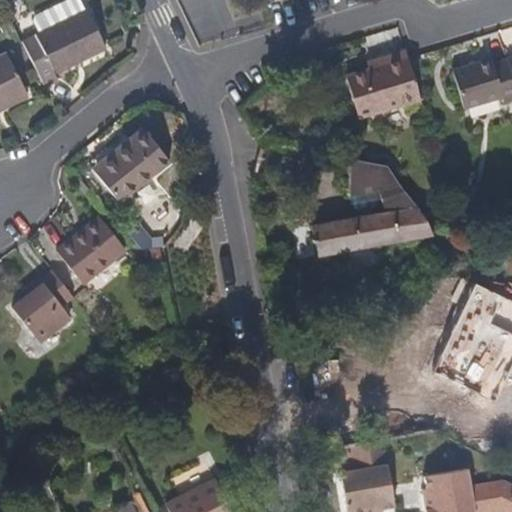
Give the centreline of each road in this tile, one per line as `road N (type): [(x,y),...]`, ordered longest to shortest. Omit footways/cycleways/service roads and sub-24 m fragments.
road 1 (residential): [(186,73),(245,293),(281,511)]
road 2 (residential): [(186,73),(364,19),(466,15),(511,1)]
road 3 (residential): [(179,57),(0,194)]
